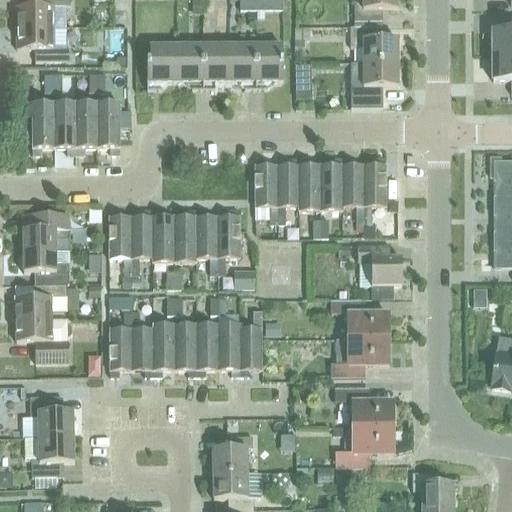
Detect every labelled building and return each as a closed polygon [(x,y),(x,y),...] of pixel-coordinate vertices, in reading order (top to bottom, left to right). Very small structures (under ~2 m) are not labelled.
[(18,32),(56,32),(55,11),(72,11),(71,0),(35,0),(36,10),(17,10),(18,32)] [(398,0),(363,0),(364,6),(355,6),(355,27),(384,27),(384,15),(399,15),(398,0)] [(275,5),(275,15),(283,15),(283,4),(275,5)] [(203,5),(195,5),(195,18),(203,18),(203,5)] [(250,15),(250,5),(241,5),(242,16),(250,15)] [(258,15),(258,5),(250,5),(250,15),(258,15)] [(267,5),(258,5),(258,15),(267,15),(267,5)] [(275,5),(267,5),(267,15),(275,15),(275,5)] [(511,21),(511,22),(511,35),(495,35),(493,35),(493,60),(511,60),(511,21)] [(398,68),(399,68),(398,43),(384,44),(384,31),(352,32),(352,53),(364,53),(364,68),(398,68)] [(56,54),(56,32),(18,32),(18,54),(36,54),(36,66),(72,65),(72,54),(56,54)] [(258,95),(257,50),(231,51),(231,87),(246,87),(246,95),(258,95)] [(257,50),(258,95),(270,94),(270,87),(285,87),(284,50),(257,50)] [(179,87),(179,51),(151,51),(151,67),(149,67),(149,95),(163,95),(163,88),(179,87)] [(205,51),(179,51),(179,87),(193,87),(193,95),(205,95),(205,51)] [(231,87),(231,51),(205,51),(205,95),(216,95),(216,87),(231,87)] [(511,60),(493,60),(493,61),(493,86),(511,86),(511,93),(511,99),(511,98),(511,60)] [(126,61),(116,61),(116,70),(126,70),(126,61)] [(364,68),(351,68),(351,83),(351,92),(351,100),(351,114),(365,114),(383,113),(383,101),(383,92),(398,92),(398,68),(364,68)] [(311,69),(296,69),(296,85),(311,85),(311,69)] [(56,96),(56,80),(46,80),(46,97),(56,96)] [(78,159),(77,108),(66,108),(66,96),(64,96),(64,80),(56,80),(56,96),(57,97),(57,108),(56,108),(56,153),(69,153),(69,160),(78,159)] [(99,97),(99,80),(91,80),(91,97),(99,97)] [(99,107),(77,108),(78,159),(87,159),(87,153),(99,153),(99,107)] [(121,107),(99,107),(99,153),(112,153),(112,159),(121,159),(121,133),(132,133),(132,126),(132,115),(130,115),(121,115),(121,107)] [(24,122),(19,122),(19,139),(19,142),(30,142),(30,122),(34,122),(34,160),(44,160),(44,154),(56,153),(56,108),(24,108),(24,122)] [(511,166),(501,166),(501,165),(501,162),(491,162),(491,173),(491,182),(494,182),(494,186),(495,186),(495,192),(495,201),(494,201),(494,202),(511,201),(511,166)] [(258,170),(257,211),(257,222),(272,222),(272,228),(280,228),(280,170),(267,170),(267,164),(258,164),(258,170)] [(280,170),(280,228),(287,228),(287,212),(301,212),(301,216),(302,216),(302,164),(292,164),(292,170),(280,170)] [(310,164),(302,164),(302,216),(323,216),(323,170),(310,170),(310,164)] [(336,170),(323,170),(323,216),(345,216),(345,212),(344,212),(344,164),(336,164),(336,170)] [(353,164),(344,164),(344,212),(345,212),(358,212),(358,228),(366,228),(366,170),(353,170),(353,164)] [(379,170),(366,170),(366,228),(374,228),(374,212),(388,212),(388,205),(388,170),(388,164),(379,164),(379,170)] [(511,201),(494,202),(494,211),(494,220),(495,220),(495,227),(495,236),(494,236),(494,237),(511,236),(511,201)] [(397,205),(389,205),(389,217),(397,217),(397,205)] [(101,214),(89,214),(89,227),(101,227),(101,214)] [(125,280),(133,280),(133,221),(120,221),(120,215),(111,215),(111,221),(111,263),(125,264),(125,280)] [(155,264),(155,215),(146,215),(146,221),(133,221),(133,280),(141,280),(141,264),(154,264),(155,264)] [(155,264),(154,264),(154,268),(176,268),(176,222),(164,222),(164,216),(155,215),(155,264)] [(176,222),(176,268),(198,268),(198,264),(198,216),(189,216),(189,222),(176,222)] [(207,216),(198,216),(198,264),(211,264),(211,281),(220,281),(220,222),(207,222),(207,216)] [(232,222),(220,222),(220,281),(227,281),(227,264),(241,264),(242,222),(241,222),(241,216),(232,216),(232,222)] [(25,235),(26,256),(71,255),(71,220),(37,220),(37,235),(25,235)] [(375,230),(366,230),(366,242),(375,242),(375,230)] [(511,236),(494,237),(494,246),(494,255),(495,255),(495,263),(495,273),(504,273),(511,273),(511,236)] [(350,250),(338,250),(338,261),(350,261),(350,250)] [(392,250),(359,250),(359,268),(360,292),(371,292),(371,305),(393,304),(393,291),(404,291),(404,263),(392,263),(392,250)] [(67,289),(69,289),(71,289),(71,256),(58,256),(26,256),(26,278),(37,278),(37,290),(67,289)] [(0,285),(18,285),(18,274),(0,274),(0,285)] [(242,295),(256,295),(256,276),(242,276),(242,295)] [(176,294),(176,277),(168,277),(168,294),(176,294)] [(133,280),(125,280),(125,292),(133,292),(133,280)] [(36,302),(17,303),(18,325),(51,324),(51,316),(67,315),(67,289),(37,290),(36,290),(36,302)] [(100,291),(89,291),(90,300),(100,300),(100,291)] [(133,301),(120,301),(121,313),(133,313),(133,301)] [(220,321),(220,304),(212,304),(212,321),(220,321)] [(350,345),(389,344),(389,318),(365,319),(365,305),(333,305),(333,319),(349,319),(350,345)] [(134,376),(134,317),(126,317),(126,334),(111,334),(111,376),(112,376),(112,382),(121,382),(121,376),(134,376)] [(155,334),(141,334),(141,317),(134,317),(134,376),(146,376),(146,382),(155,382),(155,334)] [(255,334),(242,334),(241,334),(242,382),(250,382),(250,376),(264,376),(264,317),(255,317),(255,334)] [(70,323),(18,325),(18,347),(38,347),(39,369),(72,367),(70,341),(74,338),(73,329),(70,327),(70,323)] [(266,340),(281,340),(281,328),(266,328),(266,340)] [(177,376),(176,330),(155,330),(155,334),(155,382),(164,382),(164,376),(177,376)] [(198,382),(198,330),(176,330),(177,376),(190,376),(190,382),(198,382)] [(220,376),(220,330),(198,330),(198,382),(207,382),(207,376),(220,376)] [(241,334),(242,334),(242,330),(220,330),(220,376),(233,376),(233,382),(242,382),(241,334)] [(339,371),(333,371),(333,384),(365,384),(365,370),(390,370),(389,344),(350,345),(338,345),(339,371)] [(499,344),(497,357),(492,393),(511,396),(511,394),(511,393),(511,344),(508,344),(508,345),(499,344)] [(100,370),(88,370),(88,380),(100,380),(100,370)] [(354,432),(393,431),(392,405),(367,406),(367,392),(336,393),(336,407),(353,407),(354,432)] [(0,401),(0,410),(0,422),(16,422),(15,401),(0,401)] [(40,442),(75,441),(74,415),(64,416),(64,401),(31,402),(32,421),(40,421),(40,442)] [(393,431),(354,432),(354,458),(337,458),(337,473),(368,472),(368,458),(393,458),(393,431)] [(75,441),(40,442),(25,442),(25,464),(33,464),(33,482),(65,481),(65,467),(75,467),(75,441)] [(214,479),(248,478),(248,454),(253,454),(253,442),(228,442),(228,453),(213,453),(214,479)] [(0,460),(6,464),(11,451),(0,445),(0,460)] [(319,473),(320,489),(334,488),(334,473),(319,473)] [(351,477),(335,477),(335,501),(352,500),(351,477)] [(261,478),(248,478),(214,479),(214,504),(228,504),(228,511),(254,511),(254,503),(262,503),(261,478)] [(424,511),(454,511),(455,490),(443,490),(443,479),(414,479),(414,496),(424,496),(424,511)]
